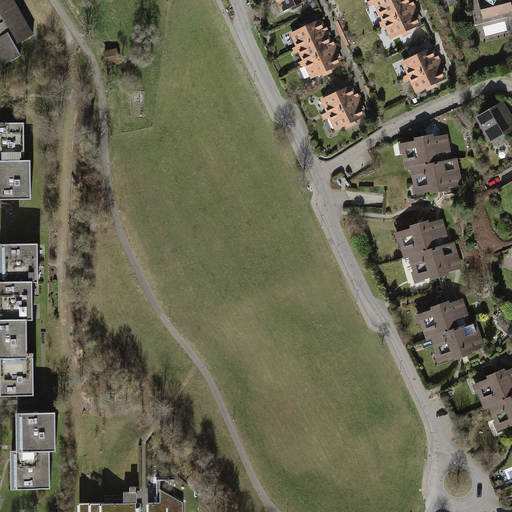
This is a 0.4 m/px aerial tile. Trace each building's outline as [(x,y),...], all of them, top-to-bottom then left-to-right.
[(0,0),(0,66),(0,67),(21,55),(15,45),(8,34),(10,33),(16,45),(33,35),(13,0),(0,0)] [(276,0),(282,11),(291,7),(292,8),(294,9),(300,7),(300,4),(299,3),(305,0),(276,0)] [(407,0),(377,0),(375,1),(385,23),(416,9),(414,5),(411,6),(407,0)] [(483,0),(483,1),(480,1),(484,18),(511,11),(508,0),(483,0)] [(416,9),(385,23),(392,37),(401,33),(402,35),(405,36),(410,33),(410,31),(410,29),(419,25),(414,14),(418,12),(416,9)] [(292,34),(299,48),(326,35),(330,34),(328,30),(324,32),(319,21),(310,25),(309,23),(307,23),(302,25),(301,27),(302,29),(292,34)] [(299,48),(306,62),(336,48),(334,44),(331,46),(326,35),(299,48)] [(115,45),(104,47),(108,69),(115,68),(113,60),(118,59),(115,45)] [(306,62),(312,77),(322,73),(323,74),(325,75),(330,73),(331,71),(330,69),(340,64),(335,54),(338,52),(336,48),(306,62)] [(413,58),(404,62),(410,77),(441,62),(439,58),(436,60),(431,49),(421,54),(420,52),(418,51),(413,53),(412,55),(413,58)] [(441,62),(410,77),(417,91),(427,87),(428,89),(430,89),(435,87),(435,85),(435,83),(444,78),(439,68),(443,66),(441,62)] [(323,100),(330,114),(360,100),(358,96),(355,97),(350,87),(341,91),(340,89),(337,89),(332,91),(332,93),(332,95),(323,100)] [(330,114),(336,129),(346,124),(347,126),(349,127),(354,124),(355,122),(354,120),(364,116),(359,105),(362,104),(360,100),(330,114)] [(511,116),(503,100),(474,116),(489,143),(511,129),(511,116)] [(24,123),(0,123),(0,199),(31,199),(30,160),(24,160),(24,123)] [(433,132),(423,134),(429,163),(434,162),(453,158),(447,132),(434,135),(433,132)] [(429,163),(423,134),(414,136),(414,138),(398,141),(400,153),(402,153),(405,168),(410,167),(429,163)] [(453,158),(434,162),(440,191),(450,189),(449,186),(458,184),(463,184),(458,157),(453,158)] [(429,163),(410,167),(411,170),(413,182),(411,183),(413,193),(430,190),(430,193),(438,191),(440,191),(434,162),(429,163)] [(428,218),(419,221),(427,249),(432,248),(450,243),(442,218),(438,219),(430,221),(428,218)] [(408,255),(427,249),(419,221),(410,223),(410,226),(394,231),(397,241),(399,241),(404,256),(408,255)] [(450,243),(432,248),(440,276),(449,273),(449,271),(457,268),(462,267),(455,241),(450,243)] [(0,281),(0,318),(33,318),(32,304),(32,297),(32,282),(38,282),(37,245),(37,243),(4,244),(5,276),(5,281),(0,281)] [(427,249),(408,255),(413,270),(411,271),(414,281),(430,276),(431,278),(438,276),(440,276),(432,248),(427,249)] [(449,298),(439,302),(449,330),(454,328),(472,322),(463,297),(460,298),(458,299),(450,302),(449,298)] [(430,305),(431,307),(415,313),(419,323),(422,322),(422,323),(428,338),(431,337),(449,330),(439,302),(436,303),(430,305)] [(0,370),(0,395),(34,395),(33,352),(27,352),(27,320),(33,320),(33,318),(0,318),(0,370)] [(472,322),(454,328),(463,355),(473,352),(472,350),(481,347),(485,345),(476,320),(472,322)] [(449,330),(431,337),(436,351),(434,352),(435,354),(438,362),(454,356),(455,358),(461,356),(463,355),(454,328),(449,330)] [(504,366),(495,370),(507,398),(511,396),(511,395),(511,367),(506,370),(504,366)] [(489,405),(507,398),(495,370),(492,372),(486,374),(487,377),(472,383),(476,393),(478,393),(484,407),(489,405)] [(507,398),(489,405),(495,419),(493,420),(497,430),(511,423),(511,397),(511,396),(507,398)] [(56,450),(55,412),(21,412),(22,445),(22,447),(22,450),(16,450),(16,464),(17,488),(50,488),(50,451),(56,450)] [(168,502),(148,502),(148,511),(182,511),(183,502),(168,493),(168,502)] [(90,511),(91,502),(80,502),(79,511),(90,511)] [(101,511),(101,503),(91,502),(90,511),(101,511)] [(135,511),(136,502),(105,503),(101,503),(101,511),(135,511)]
